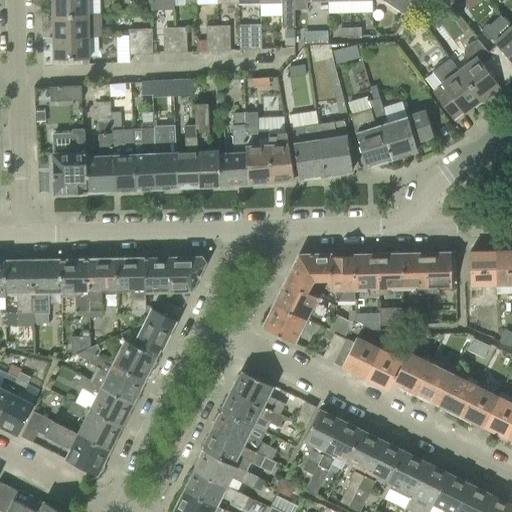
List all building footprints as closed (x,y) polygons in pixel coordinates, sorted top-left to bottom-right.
[(53,0),(54,14),(101,14),(100,0),(53,0)] [(174,0),(152,0),(153,9),(175,8),(174,0)] [(260,0),(261,2),(283,2),(283,26),(295,26),(296,9),(295,9),(295,0),(260,0)] [(329,0),(295,0),(295,9),(296,9),(308,8),(308,1),(329,0)] [(351,0),(329,0),(329,12),(351,12),(351,0)] [(351,0),(351,12),(373,12),(372,0),(351,0)] [(384,0),(407,15),(417,0),(384,0)] [(102,13),(101,14),(54,14),(54,37),(89,36),(102,35),(102,13)] [(492,38),(495,41),(495,42),(497,44),(489,51),(508,75),(511,71),(511,26),(502,14),(491,24),(489,23),(482,29),(491,40),(492,38)] [(240,24),(241,49),(241,50),(262,49),(262,24),(240,24)] [(198,40),(198,51),(208,51),(220,50),(219,25),(207,25),(207,39),(198,40)] [(231,50),(231,25),(219,25),(220,50),(231,50)] [(176,52),(176,27),(164,27),(165,53),(176,52)] [(188,52),(188,51),(187,27),(176,27),(176,52),(188,52)] [(342,36),(352,36),(352,27),(342,28),(342,36)] [(352,27),(352,36),(362,35),(362,27),(352,27)] [(154,54),(154,53),(154,28),(142,29),(142,54),(154,54)] [(142,54),(142,29),(130,29),(130,54),(142,54)] [(295,45),(295,29),(286,29),(286,45),(295,45)] [(318,30),(319,43),(329,43),(329,30),(318,30)] [(90,59),(89,36),(54,37),(55,60),(90,59)] [(465,52),(471,61),(460,69),(483,99),(501,86),(498,83),(508,75),(489,51),(478,38),(475,41),(474,40),(466,47),(465,52)] [(356,60),(353,46),(345,47),(348,62),(356,60)] [(433,71),(442,83),(444,86),(435,93),(453,117),(462,110),(464,113),(483,99),(460,69),(451,57),(433,71)] [(289,66),(291,77),(307,74),(305,64),(289,66)] [(294,76),(298,106),(316,103),(312,74),(294,76)] [(138,79),(139,95),(192,92),(192,77),(138,79)] [(83,99),(82,85),(70,86),(71,100),(83,99)] [(383,106),(380,97),(373,99),(368,101),(370,109),(373,115),(385,111),(383,106)] [(85,154),(87,191),(114,190),(111,112),(113,112),(112,101),(98,102),(98,122),(99,153),(85,154)] [(194,105),(194,118),(195,124),(196,124),(199,186),(227,185),(226,153),(219,154),(218,150),(209,150),(208,131),(209,131),(208,105),(194,105)] [(315,109),(287,114),(289,125),(317,120),(315,109)] [(351,115),(367,166),(379,163),(383,164),(388,162),(390,160),(393,159),(382,125),(388,123),(385,111),(373,115),(370,109),(351,115)] [(408,116),(388,123),(382,125),(393,159),(395,158),(399,159),(404,157),(406,154),(418,150),(416,142),(434,136),(426,110),(408,116)] [(46,121),(46,111),(37,111),(37,121),(46,121)] [(249,184),(272,181),(270,133),(269,133),(268,129),(260,130),(258,112),(248,112),(248,111),(245,111),(245,112),(246,126),(249,184)] [(133,128),(123,128),(122,112),(113,112),(111,112),(114,190),(135,189),(133,128)] [(245,112),(235,113),(235,126),(232,126),(233,153),(226,153),(227,185),(249,184),(246,126),(245,112)] [(135,189),(152,188),(156,188),(154,113),(142,114),(143,127),(133,128),(135,189)] [(156,188),(163,188),(178,187),(176,151),(166,151),(166,127),(165,127),(164,113),(154,113),(156,188)] [(340,172),(345,171),(353,170),(346,121),(333,123),(333,121),(317,124),(326,175),(330,174),(333,176),(338,175),(340,172)] [(178,187),(179,187),(199,186),(196,124),(195,124),(184,125),(184,127),(183,127),(184,150),(176,151),(178,187)] [(292,128),(300,178),(313,177),(316,178),(321,178),(323,175),(326,175),(317,124),(303,127),(292,128)] [(53,153),(55,180),(55,193),(87,191),(85,154),(84,126),(72,127),(73,152),(53,153)] [(272,181),(295,178),(288,132),(270,133),(272,181)] [(453,289),(452,250),(440,250),(438,252),(428,253),(429,291),(430,294),(437,294),(437,288),(453,289)] [(511,250),(497,251),(498,284),(497,284),(498,293),(511,293),(511,250)] [(388,289),(406,289),(404,253),(401,253),(399,251),(392,252),(390,254),(380,254),(381,295),(388,294),(388,289)] [(404,253),(406,289),(412,289),(413,294),(430,294),(429,291),(428,253),(416,253),(414,251),(407,251),(405,253),(404,253)] [(497,251),(470,252),(471,284),(497,284),(498,284),(497,251)] [(364,295),(381,295),(380,254),(368,254),(366,252),(353,253),(355,290),(364,289),(364,295)] [(298,257),(285,282),(304,291),(310,281),(326,282),(329,282),(329,281),(331,278),(329,253),(302,254),(298,257)] [(356,301),(355,290),(353,253),(329,253),(331,278),(329,281),(329,282),(326,282),(327,291),(335,290),(336,301),(356,301)] [(170,291),(192,290),(206,262),(203,256),(171,257),(172,276),(169,276),(170,291)] [(172,276),(171,257),(142,258),(144,292),(147,292),(170,291),(169,276),(172,276)] [(86,259),(88,311),(102,310),(101,292),(116,291),(114,258),(86,259)] [(116,291),(130,290),(132,290),(133,309),(147,309),(147,292),(144,292),(142,258),(114,258),(116,291)] [(49,323),(49,312),(50,312),(50,290),(59,290),(58,259),(43,260),(43,262),(30,262),(31,313),(34,313),(34,323),(49,323)] [(86,259),(62,259),(58,259),(59,290),(62,290),(62,297),(76,297),(76,311),(88,311),(86,259)] [(18,291),(17,313),(31,313),(30,262),(22,262),(22,260),(6,261),(7,291),(18,291)] [(285,282),(283,286),(273,306),(305,322),(317,299),(303,292),(304,291),(285,282)] [(158,299),(155,305),(161,308),(165,300),(161,299),(158,299)] [(165,300),(161,308),(178,316),(179,317),(183,309),(165,300)] [(267,329),(295,343),(305,322),(273,306),(265,323),(267,329)] [(163,349),(170,334),(177,320),(152,307),(134,343),(157,356),(161,348),(163,349)] [(391,325),(404,325),(404,323),(405,323),(405,311),(404,311),(404,308),(381,308),(381,312),(381,325),(391,325)] [(405,323),(430,323),(430,311),(405,311),(405,323)] [(381,330),(381,325),(381,312),(369,313),(370,330),(381,330)] [(355,323),(349,320),(338,315),(333,326),(350,334),(355,323)] [(345,340),(347,340),(350,334),(333,326),(331,331),(335,333),(333,336),(344,342),(345,340)] [(511,342),(511,331),(506,328),(499,340),(510,346),(511,342)] [(77,354),(87,349),(91,347),(91,336),(77,336),(72,336),(72,357),(77,354)] [(333,336),(333,337),(323,357),(334,362),(344,342),(333,336)] [(356,373),(370,345),(356,338),(354,343),(347,340),(345,340),(344,342),(334,362),(356,373)] [(113,363),(146,379),(151,368),(154,367),(157,362),(156,359),(157,356),(134,343),(134,344),(125,339),(113,363)] [(97,344),(91,347),(87,349),(99,355),(101,351),(97,344)] [(389,389),(394,381),(403,361),(370,345),(356,373),(389,389)] [(101,385),(134,402),(136,399),(138,398),(141,393),(140,390),(146,379),(113,363),(99,355),(87,349),(77,354),(93,362),(92,364),(108,372),(101,385)] [(408,352),(403,361),(394,381),(417,392),(431,363),(408,352)] [(453,375),(431,363),(417,392),(439,403),(453,375)] [(12,364),(8,373),(18,378),(20,373),(22,369),(12,364)] [(269,396),(274,386),(246,372),(245,372),(240,373),(231,390),(280,414),(285,404),(269,396)] [(0,386),(0,414),(18,378),(8,373),(7,373),(0,386)] [(20,373),(18,378),(0,414),(0,425),(18,435),(33,404),(21,398),(28,383),(31,377),(20,373)] [(439,403),(462,415),(476,386),(453,375),(439,403)] [(129,413),(134,402),(101,385),(83,376),(81,380),(78,386),(96,395),(90,409),(89,410),(122,426),(124,423),(127,422),(130,416),(129,413)] [(476,386),(462,415),(485,426),(499,397),(476,386)] [(258,415),(279,426),(284,416),(280,414),(231,390),(222,410),(253,426),(256,420),(258,415)] [(508,437),(511,427),(511,403),(499,397),(485,426),(508,437)] [(78,433),(110,450),(112,447),(115,446),(118,440),(117,437),(122,426),(89,410),(90,409),(74,401),(68,412),(84,420),(78,433)] [(317,407),(305,401),(295,422),(306,428),(317,407)] [(341,419),(321,409),(320,409),(305,440),(315,445),(308,460),(301,474),(312,479),(341,419)] [(271,446),(248,434),(253,426),(222,410),(212,430),(265,456),(287,467),(290,458),(282,454),(283,452),(271,446)] [(34,412),(22,436),(33,442),(46,417),(34,412)] [(321,483),(327,469),(329,470),(336,455),(346,461),(362,429),(341,419),(312,479),(321,483)] [(52,421),(45,435),(71,449),(66,459),(96,474),(102,472),(105,466),(104,463),(110,450),(78,433),(71,429),(71,430),(52,421)] [(382,439),(374,435),(362,429),(346,461),(357,466),(350,480),(351,481),(341,501),(350,506),(349,507),(350,507),(382,439)] [(260,466),(265,456),(212,430),(202,449),(247,471),(252,462),(260,466)] [(361,511),(370,491),(371,491),(378,476),(389,481),(405,450),(382,439),(350,507),(357,510),(357,509),(361,511)] [(243,482),(254,487),(257,481),(256,481),(258,476),(247,471),(202,449),(195,464),(196,467),(194,471),(238,492),(239,491),(243,482)] [(390,488),(410,498),(412,499),(430,463),(421,459),(409,453),(405,450),(389,481),(393,483),(390,488)] [(412,499),(410,498),(405,508),(407,509),(413,511),(417,511),(424,499),(434,504),(436,505),(451,473),(436,466),(430,463),(412,499)] [(185,484),(186,487),(184,490),(216,506),(217,505),(221,496),(249,510),(255,499),(249,496),(239,491),(238,492),(194,471),(191,477),(188,478),(185,484)] [(271,483),(280,488),(284,479),(285,478),(276,473),(271,483)] [(458,511),(472,484),(451,473),(436,505),(434,504),(429,511),(458,511)] [(291,497),(296,485),(284,479),(281,486),(280,488),(278,491),(291,497)] [(19,491),(18,490),(0,481),(0,509),(5,511),(65,511),(45,501),(39,511),(38,511),(14,500),(19,491)] [(316,496),(320,487),(310,482),(306,490),(316,496)] [(483,511),(492,494),(472,484),(458,511),(483,511)] [(174,511),(223,511),(224,509),(217,505),(216,506),(184,490),(179,501),(176,501),(173,508),(174,511)] [(510,511),(511,508),(511,503),(492,494),(483,511),(510,511)]
